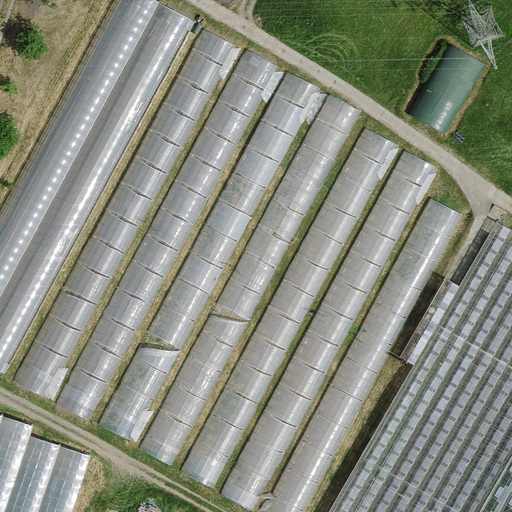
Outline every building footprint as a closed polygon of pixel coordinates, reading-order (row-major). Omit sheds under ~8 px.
[(0,305),(160,7),(146,0),(117,0),(0,219),(0,305)] [(196,26),(160,7),(0,305),(0,377),(6,381),(196,26)] [(448,129),(488,60),(454,41),(413,109),(448,129)] [(128,260),(182,137),(168,131),(177,109),(172,107),(162,130),(177,136),(175,139),(150,128),(98,247),(128,260)] [(305,511),(317,511),(458,206),(431,193),(324,427),(322,426),(308,456),(302,453),(280,500),(305,511)] [(511,229),(499,222),(329,511),(478,511),(511,454),(511,229)] [(34,426),(0,414),(0,511),(72,511),(92,455),(31,435),(34,426)] [(211,445),(210,452),(196,450),(192,475),(224,480),(228,448),(211,445)] [(511,511),(511,461),(482,511),(511,511)]
